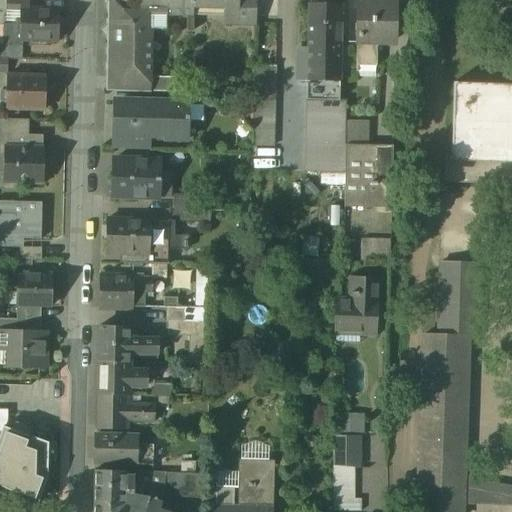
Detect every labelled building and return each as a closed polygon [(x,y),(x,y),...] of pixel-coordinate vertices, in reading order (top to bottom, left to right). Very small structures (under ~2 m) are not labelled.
[(128,0),(105,0),(106,3),(108,3),(107,78),(115,78),(115,77),(150,78),(150,31),(147,28),(148,16),(137,16),(137,2),(137,0),(128,0)] [(192,0),(193,2),(192,10),(235,11),(236,4),(238,4),(237,0),(192,0)] [(255,0),(237,0),(238,4),(236,4),(235,11),(235,25),(254,26),(255,0)] [(193,2),(137,2),(137,16),(148,16),(192,16),(192,10),(193,2)] [(395,4),(357,3),(357,35),(377,36),(392,36),(394,36),(395,4)] [(340,7),(308,7),(308,50),(297,50),(297,80),(308,80),(339,81),(340,7)] [(57,13),(21,12),(20,26),(20,42),(21,42),(57,43),(57,13)] [(20,26),(1,26),(1,44),(1,47),(21,47),(21,42),(20,42),(20,26)] [(377,36),(357,35),(357,55),(376,55),(377,48),(377,36)] [(392,43),(392,36),(377,36),(377,48),(392,43)] [(21,47),(1,47),(1,44),(0,44),(0,59),(21,60),(21,47)] [(376,55),(357,55),(357,67),(376,67),(376,55)] [(44,77),(6,76),(5,110),(43,111),(44,77)] [(150,78),(115,77),(115,78),(115,92),(149,93),(150,78)] [(186,79),(150,78),(149,93),(186,94),(186,79)] [(339,81),(308,80),(307,102),(338,102),(339,81)] [(511,86),(452,84),(451,155),(444,155),(444,160),(446,160),(443,183),(511,185),(511,86)] [(146,104),(114,103),(113,133),(135,134),(135,138),(165,139),(166,104),(166,103),(146,102),(146,104)] [(186,105),(166,104),(165,139),(186,140),(186,105)] [(28,120),(0,119),(0,135),(28,136),(28,120)] [(392,144),(369,144),(368,121),(345,121),(345,144),(345,163),(344,206),(391,207),(392,144)] [(135,134),(113,133),(113,148),(135,148),(135,138),(135,134)] [(28,136),(0,135),(0,172),(4,172),(3,189),(16,189),(16,183),(34,183),(34,185),(43,185),(43,174),(42,174),(42,148),(42,136),(28,136)] [(345,144),(329,144),(328,163),(345,163),(345,144)] [(160,160),(113,158),(112,196),(158,197),(160,160)] [(197,195),(173,195),(173,208),(196,209),(197,195)] [(41,203),(0,202),(0,241),(13,242),(13,239),(23,240),(23,239),(40,240),(41,203)] [(196,209),(173,208),(172,221),(196,222),(196,209)] [(210,209),(196,209),(196,222),(209,222),(210,209)] [(167,221),(107,218),(106,252),(120,252),(147,254),(147,264),(168,265),(169,249),(187,249),(187,242),(185,241),(185,235),(169,235),(169,227),(167,227),(167,221)] [(393,238),(362,237),(361,251),(392,252),(393,238)] [(41,248),(19,248),(18,260),(41,260),(41,248)] [(147,254),(120,252),(119,262),(147,264),(147,254)] [(476,263),(441,262),(439,307),(474,308),(476,263)] [(51,275),(17,274),(16,292),(4,292),(3,292),(3,305),(16,306),(40,306),(50,307),(51,275)] [(132,276),(99,275),(98,308),(131,309),(131,307),(132,292),(132,277),(132,276)] [(150,278),(132,277),(132,292),(144,293),(150,293),(150,278)] [(375,279),(353,277),(352,301),(374,302),(375,279)] [(144,293),(132,292),(131,307),(144,307),(144,293)] [(352,301),(336,300),(335,330),(373,332),(374,302),(352,301)] [(40,306),(16,306),(16,320),(40,320),(40,306)] [(206,308),(167,306),(166,320),(206,322),(206,308)] [(439,335),(423,334),(418,495),(409,495),(408,511),(460,511),(461,489),(457,488),(451,486),(449,486),(455,336),(476,337),(476,308),(474,308),(439,307),(439,335)] [(16,320),(0,319),(0,331),(40,332),(40,320),(16,320)] [(206,322),(166,320),(166,335),(189,336),(188,365),(206,366),(206,322)] [(128,327),(98,325),(97,359),(127,360),(127,351),(128,338),(128,327)] [(0,331),(0,350),(8,351),(8,366),(5,366),(5,367),(45,368),(46,332),(40,332),(0,331)] [(146,339),(128,338),(127,351),(146,351),(146,339)] [(127,360),(97,359),(96,392),(126,394),(126,384),(127,370),(127,360)] [(145,371),(127,370),(126,384),(145,385),(145,371)] [(170,383),(153,383),(152,395),(158,395),(168,396),(170,396),(170,383)] [(31,392),(22,391),(22,394),(5,394),(4,424),(26,425),(25,437),(48,438),(49,394),(31,394),(31,392)] [(126,394),(96,392),(95,426),(125,427),(125,420),(126,403),(126,394)] [(168,396),(158,395),(158,404),(168,405),(168,396)] [(153,405),(126,403),(125,420),(152,421),(153,405)] [(366,427),(366,412),(340,412),(340,427),(366,427)] [(136,436),(95,434),(94,461),(135,463),(136,445),(136,436)] [(360,439),(333,438),(332,467),(354,469),(359,469),(360,439)] [(150,446),(136,445),(135,463),(149,464),(150,446)] [(238,506),(214,505),(214,511),(253,511),(254,506),(270,507),(271,461),(239,460),(238,506)] [(125,468),(95,467),(92,511),(168,511),(157,508),(160,501),(147,497),(131,494),(131,486),(124,485),(125,468)] [(354,469),(333,467),(333,500),(353,500),(354,469)] [(353,500),(333,500),(332,511),(359,511),(359,500),(353,500)]
